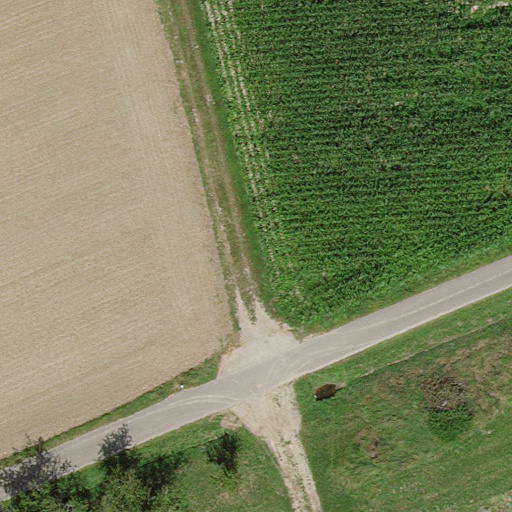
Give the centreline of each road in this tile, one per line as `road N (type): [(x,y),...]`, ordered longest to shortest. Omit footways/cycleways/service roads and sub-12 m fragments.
road 1 (unclassified): [(511,267),(0,484)]
road 2 (track): [(177,0),(309,511)]
